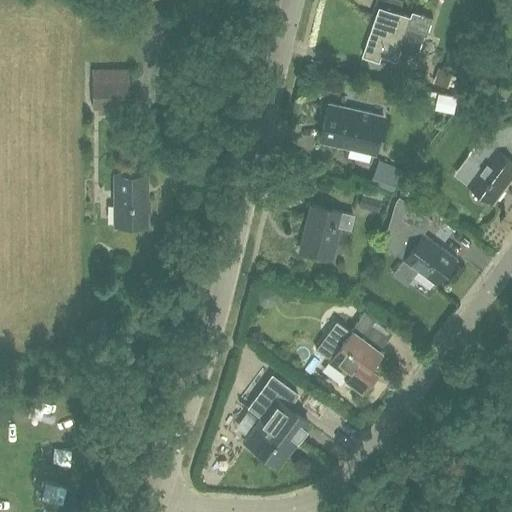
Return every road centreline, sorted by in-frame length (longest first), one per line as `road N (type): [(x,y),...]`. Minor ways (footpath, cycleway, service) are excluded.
road 1 (residential): [(155,501),(218,313),(294,0)]
road 2 (residential): [(272,511),(333,491),(356,469),(511,259)]
